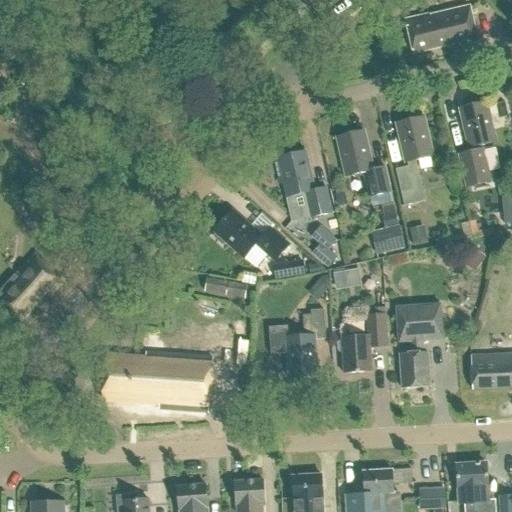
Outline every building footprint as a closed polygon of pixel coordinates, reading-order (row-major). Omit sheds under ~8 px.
[(478,42),(470,7),(431,16),(430,15),(406,20),(414,54),(461,43),(461,46),(478,42)] [(467,190),(492,184),(484,147),(497,144),(487,104),(461,110),(471,154),(459,157),(467,190)] [(404,208),(427,203),(419,174),(417,162),(433,158),(424,119),(397,125),(407,164),(408,168),(396,171),(401,195),(404,208)] [(373,171),(364,133),(339,139),(348,179),(365,175),(371,199),(392,194),(386,169),(373,171)] [(314,192),(305,153),(273,161),(278,186),(285,184),(288,200),(305,196),(311,220),(333,215),(327,190),(314,192)] [(340,208),(349,206),(346,194),(337,196),(340,208)] [(34,226),(48,222),(42,197),(28,201),(34,226)] [(262,239),(232,212),(215,232),(217,234),(215,236),(215,239),(222,246),(226,246),(228,243),(246,259),(258,246),(276,262),(290,246),(270,229),(262,239)] [(386,220),(384,220),(386,232),(401,229),(398,217),(386,220)] [(423,228),(409,231),(413,248),(427,245),(423,228)] [(313,256),(327,269),(336,259),(327,251),(336,241),(325,231),(316,241),(322,246),(313,256)] [(403,246),(373,253),(375,264),(406,257),(403,246)] [(476,274),(487,259),(475,249),(463,264),(476,274)] [(49,297),(65,280),(36,254),(0,293),(0,301),(21,321),(46,293),(49,297)] [(308,267),(310,275),(324,272),(317,265),(308,267)] [(255,286),(257,276),(244,274),(242,283),(255,286)] [(303,277),(276,282),(277,289),(304,283),(303,277)] [(320,282),(309,295),(319,303),(330,290),(330,278),(324,278),(320,282)] [(247,301),(249,287),(208,280),(206,294),(247,301)] [(422,353),(421,341),(442,340),(440,305),(396,308),(398,343),(409,342),(410,354),(399,355),(401,389),(429,387),(427,353),(422,353)] [(290,328),(272,329),(274,355),(288,354),(290,379),(317,378),(314,340),(326,339),(324,310),(311,311),(311,316),(304,317),(305,337),(291,338),(290,328)] [(372,373),(370,349),(388,348),(386,316),(374,316),(367,317),(368,336),(342,338),(342,342),(339,342),(337,345),(338,351),(340,353),(342,353),(344,375),(372,373)] [(213,360),(123,353),(122,359),(107,358),(104,401),(159,405),(159,411),(209,415),(213,360)] [(472,392),(511,389),(511,354),(471,357),(472,392)] [(487,465),(457,467),(460,510),(465,509),(464,511),(496,511),(496,505),(489,506),(487,465)] [(353,498),(345,499),(346,511),(384,511),(384,510),(380,510),(379,496),(388,495),(393,495),(391,472),(362,474),(364,497),(353,498)] [(293,477),(294,511),(323,511),(321,475),(293,477)] [(264,511),(264,504),(267,504),(265,482),(235,484),(237,506),(238,506),(238,511),(264,511)] [(208,511),(208,509),(206,486),(177,489),(179,511),(180,511),(179,511),(208,511)] [(419,490),(420,511),(447,510),(446,489),(419,490)] [(149,511),(149,501),(136,502),(135,497),(117,499),(118,511),(149,511)] [(511,511),(511,498),(500,499),(500,511),(511,511)]
